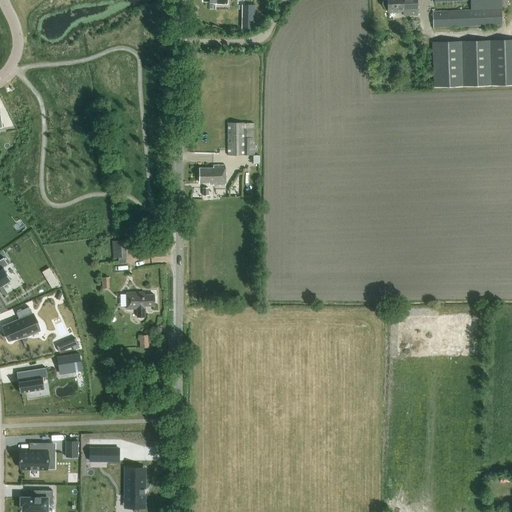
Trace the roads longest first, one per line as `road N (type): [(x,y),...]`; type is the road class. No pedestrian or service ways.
road 1 (unclassified): [(177,511),(177,0)]
road 2 (track): [(177,40),(252,42),(266,34),(285,0)]
